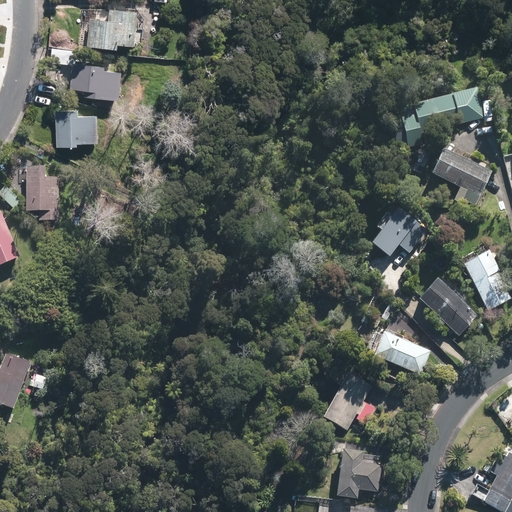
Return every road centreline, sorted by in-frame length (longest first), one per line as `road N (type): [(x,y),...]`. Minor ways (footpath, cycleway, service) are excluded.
road 1 (residential): [(511,359),(484,373),(448,415),(431,450),(421,511)]
road 2 (residential): [(25,0),(23,59),(0,123)]
